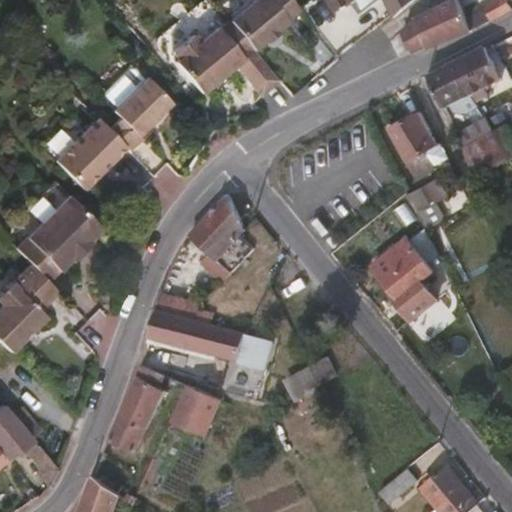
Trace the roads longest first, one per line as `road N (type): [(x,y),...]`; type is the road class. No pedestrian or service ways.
road 1 (unclassified): [(511,489),(238,165)]
road 2 (residential): [(238,165),(181,216),(81,464),(52,511)]
road 3 (residential): [(511,24),(238,165)]
